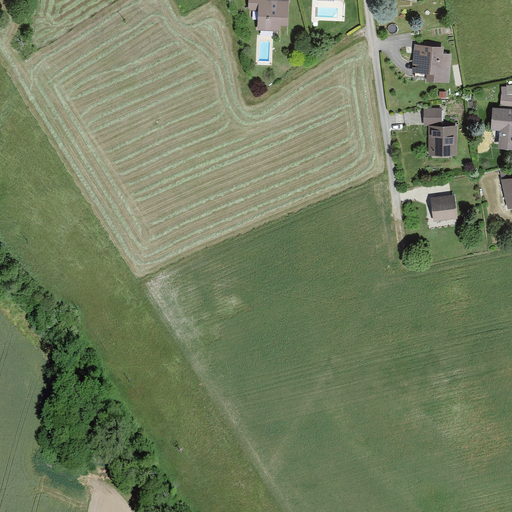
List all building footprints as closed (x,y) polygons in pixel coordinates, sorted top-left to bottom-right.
[(248,0),(248,10),(258,11),(258,30),(280,31),(280,26),(288,26),(289,1),(272,0),(248,0)] [(444,47),(415,45),(412,73),(427,74),(427,81),(450,83),(452,54),(444,54),(444,47)] [(501,95),(501,106),(511,107),(511,85),(501,87),(502,95),(501,95)] [(442,108),(424,108),(424,126),(429,126),(442,126),(442,108)] [(511,109),(493,108),(491,130),(500,131),(498,149),(511,150),(511,109)] [(442,126),(429,126),(429,156),(458,156),(458,126),(442,126)] [(511,177),(501,180),(508,209),(511,208),(511,177)] [(455,195),(431,198),(434,222),(458,219),(455,195)]
